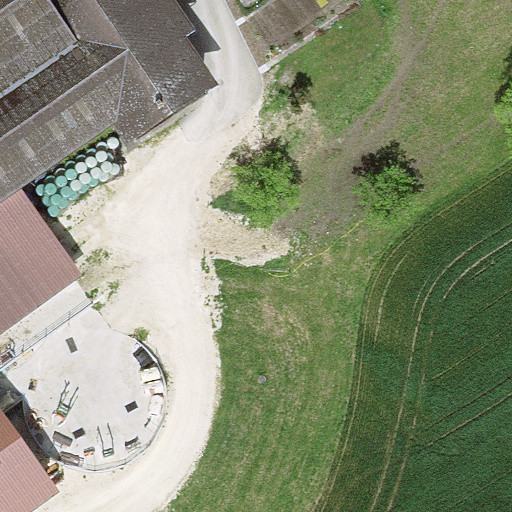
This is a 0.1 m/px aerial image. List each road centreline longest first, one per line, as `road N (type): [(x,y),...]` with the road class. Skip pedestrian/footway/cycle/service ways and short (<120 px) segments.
road 1 (track): [(0,353),(34,333),(127,203),(218,117)]
road 2 (track): [(199,0),(243,87),(218,117)]
